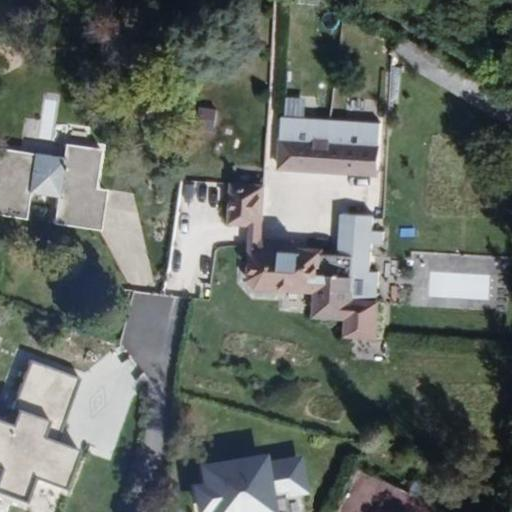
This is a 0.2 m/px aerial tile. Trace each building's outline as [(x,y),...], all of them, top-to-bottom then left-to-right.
[(215,129),(215,107),(195,106),(194,129),(215,129)] [(363,172),(365,141),(331,139),(332,130),(316,129),(316,139),(282,137),(280,168),(363,172)] [(381,173),(382,142),(365,141),(363,172),(381,173)] [(97,147),(59,142),(57,156),(52,195),(48,222),(97,229),(102,188),(92,186),(97,147)] [(24,191),(30,153),(0,148),(0,214),(21,217),(24,191)] [(57,156),(30,153),(24,191),(52,195),(57,156)] [(263,224),(266,185),(235,183),(232,222),(253,224),(263,224)] [(261,248),(263,224),(253,224),(251,247),(261,248)] [(352,294),(355,255),(319,252),(319,250),(291,248),(292,242),(271,240),(271,248),(261,248),(251,247),(249,275),(256,285),(318,289),(316,313),(349,316),(348,332),(375,334),(377,302),(359,301),(359,294),(352,294)] [(379,286),(390,288),(395,262),(384,260),(379,286)] [(75,376),(25,358),(10,407),(38,417),(58,422),(75,376)] [(38,417),(10,407),(5,422),(0,420),(0,495),(13,500),(21,477),(54,489),(68,448),(32,435),(38,417)] [(261,460),(257,451),(190,462),(193,481),(182,483),(187,511),(268,511),(267,500),(307,494),(300,454),(261,460)] [(425,497),(431,484),(416,478),(411,490),(425,497)]
